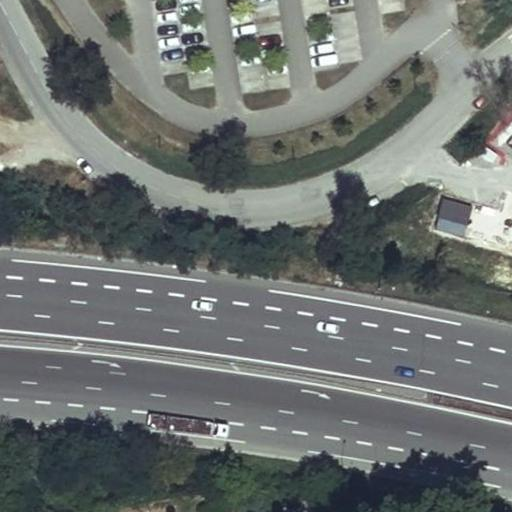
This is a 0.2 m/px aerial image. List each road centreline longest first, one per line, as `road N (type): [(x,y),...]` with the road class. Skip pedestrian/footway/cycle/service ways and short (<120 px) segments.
road 1 (residential): [(511,51),(363,179),(315,201),(202,205),(142,183),(93,148),(55,106),(0,1)]
road 2 (motorway): [(0,380),(352,429),(511,462)]
road 3 (motorway): [(511,383),(371,353),(34,306)]
